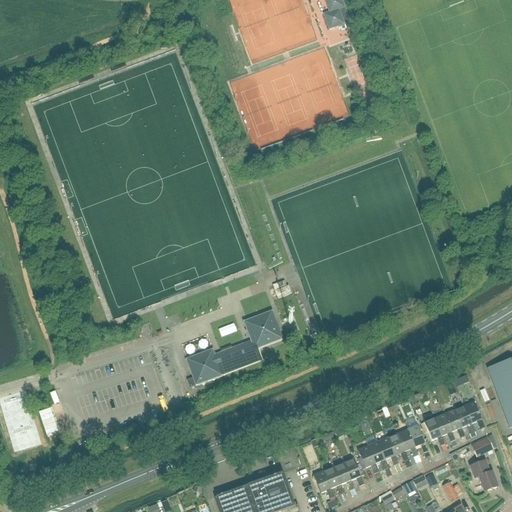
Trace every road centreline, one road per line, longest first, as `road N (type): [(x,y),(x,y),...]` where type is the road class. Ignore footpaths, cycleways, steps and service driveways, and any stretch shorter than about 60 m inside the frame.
road 1 (primary): [(83,500),(430,355),(511,312)]
road 2 (residential): [(0,393),(157,345)]
